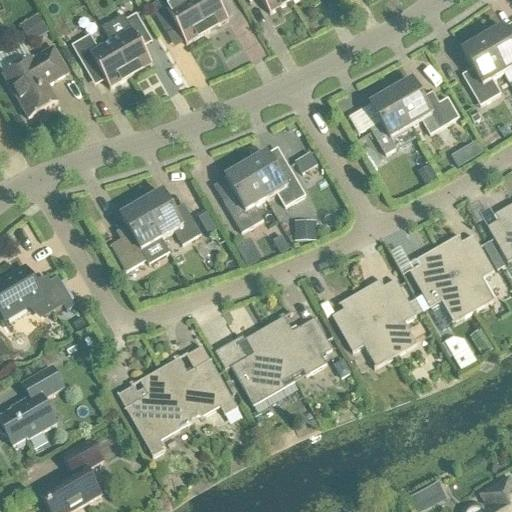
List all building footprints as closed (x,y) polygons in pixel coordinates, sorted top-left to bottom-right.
[(170,0),(150,12),(170,46),(180,40),(186,50),(207,38),(187,3),(176,10),(170,0)] [(192,0),(187,3),(207,38),(228,26),(216,5),(224,0),(192,0)] [(291,7),(286,0),(245,0),(247,4),(254,0),(258,0),(270,19),(291,7)] [(30,49),(48,38),(38,20),(20,31),(30,49)] [(124,21),(102,34),(110,48),(130,83),(152,70),(140,49),(150,43),(136,20),(126,26),(124,21)] [(511,46),(504,33),(480,46),(501,81),(511,74),(511,46)] [(110,94),(130,83),(110,48),(98,55),(90,41),(72,52),(88,79),(98,73),(110,94)] [(489,88),(501,81),(480,46),(462,57),(475,79),(465,85),(480,112),(497,102),(489,88)] [(28,124),(58,107),(49,91),(69,79),(54,53),(33,65),(33,64),(3,81),(28,124)] [(412,86),(391,99),(411,134),(422,127),(430,141),(459,124),(450,109),(441,114),(435,103),(425,109),(412,86)] [(391,145),(411,134),(391,99),(370,111),(383,133),(373,139),(386,161),(396,155),(391,145)] [(457,172),(467,166),(461,155),(451,161),(457,172)] [(304,177),(321,170),(316,156),(298,163),(304,177)] [(267,159),(246,172),(266,206),(277,200),(285,214),(305,202),(290,176),(280,182),(267,159)] [(425,192),(437,185),(429,170),(416,178),(425,192)] [(255,213),(266,206),(246,172),(225,184),(238,206),(226,213),(241,239),(263,226),(255,213)] [(162,198),(142,210),(162,245),(174,238),(182,251),(201,240),(185,214),(175,220),(162,198)] [(162,245),(142,210),(121,222),(134,244),(124,250),(136,273),(157,261),(151,251),(162,245)] [(511,210),(500,217),(504,224),(487,234),(507,269),(511,266),(511,210)] [(202,220),(210,237),(218,233),(209,216),(202,220)] [(316,247),(316,227),(294,227),(294,247),(316,247)] [(280,259),(289,254),(282,242),(273,247),(280,259)] [(474,318),(496,305),(496,304),(494,305),(482,285),(494,278),(473,242),(456,252),(452,246),(438,254),(474,318)] [(504,271),(490,247),(486,249),(501,274),(504,271)] [(497,276),(501,274),(486,249),(483,251),(497,276)] [(452,330),(474,318),(438,254),(423,263),(427,269),(409,279),(430,314),(442,308),(453,328),(451,329),(452,330)] [(121,258),(113,262),(119,272),(126,268),(121,258)] [(39,297),(27,275),(0,290),(0,318),(10,336),(11,335),(4,325),(32,308),(45,322),(64,311),(67,317),(75,312),(72,306),(75,305),(63,286),(61,287),(59,285),(39,297)] [(396,362),(419,349),(418,348),(416,349),(404,329),(416,322),(396,286),(378,296),(375,290),(360,299),(396,362)] [(374,375),(396,362),(360,299),(345,307),(349,313),(332,323),(352,359),(364,352),(376,373),(374,374),(374,375)] [(306,382),(327,370),(326,369),(326,370),(321,361),(332,355),(315,326),(317,325),(316,324),(292,338),(284,323),(264,335),(292,383),(303,376),(306,382)] [(254,412),(285,394),(281,389),(292,383),(264,335),(245,346),(253,360),(229,374),(230,375),(232,374),(254,412)] [(470,342),(482,362),(493,355),(480,336),(470,342)] [(202,424),(221,413),(226,422),(238,415),(211,368),(212,367),(211,366),(187,380),(179,365),(159,376),(187,425),(198,418),(202,424)] [(341,385),(351,379),(343,365),(333,371),(341,385)] [(43,406),(64,394),(52,373),(22,391),(31,406),(0,423),(0,436),(2,440),(6,442),(13,453),(27,445),(28,446),(57,430),(43,406)] [(159,448),(179,437),(176,431),(187,425),(159,376),(140,387),(148,402),(124,416),(125,417),(126,416),(153,464),(165,457),(159,448)] [(63,463),(72,479),(38,498),(46,511),(82,511),(101,501),(87,477),(102,468),(90,447),(63,463)] [(511,511),(511,492),(508,485),(482,501),(488,511),(511,511)] [(414,511),(421,511),(427,509),(422,498),(410,504),(414,511)]
